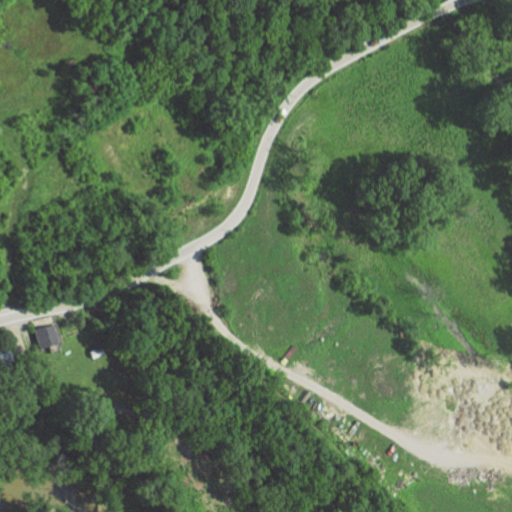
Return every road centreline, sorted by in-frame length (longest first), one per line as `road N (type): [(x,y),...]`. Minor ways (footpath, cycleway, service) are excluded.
road 1 (tertiary): [(0,322),(99,295),(222,229),(240,210),(291,97),(331,66),(457,0)]
road 2 (track): [(6,321),(13,209),(30,170),(0,122)]
